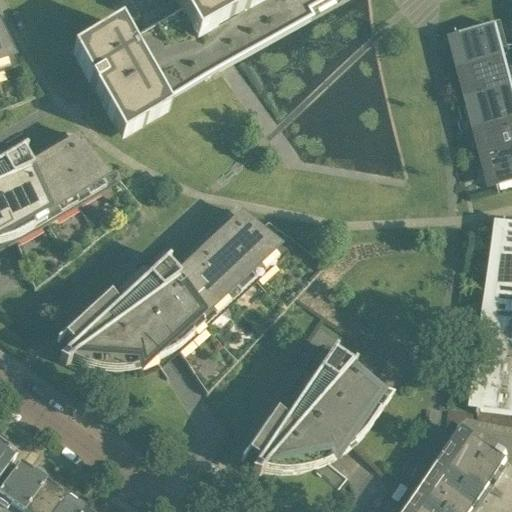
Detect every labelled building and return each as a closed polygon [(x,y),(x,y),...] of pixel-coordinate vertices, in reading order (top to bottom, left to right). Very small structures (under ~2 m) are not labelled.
[(162,105),(210,78),(350,0),(172,0),(180,13),(128,42),(120,27),(72,54),(95,95),(122,142),(169,116),(162,105)] [(465,70),(504,60),(495,25),(494,25),(495,29),(458,38),(457,34),(456,35),(465,70)] [(0,71),(10,68),(0,37),(0,71)] [(504,60),(465,70),(473,100),(511,90),(504,60)] [(511,90),(473,100),(481,130),(511,121),(511,90)] [(511,121),(481,130),(489,160),(511,154),(511,121)] [(0,247),(2,247),(7,245),(20,240),(106,189),(81,145),(80,145),(31,174),(21,157),(26,154),(25,152),(0,166),(0,247)] [(511,154),(489,160),(498,196),(499,195),(498,191),(511,187),(511,154)] [(155,366),(157,365),(167,359),(177,353),(188,343),(279,259),(245,222),(246,222),(245,221),(178,283),(165,269),(169,265),(167,263),(118,308),(109,298),(98,308),(97,307),(56,345),(57,346),(64,341),(73,350),(58,364),(65,368),(83,355),(93,367),(108,363),(113,370),(150,358),(155,366)] [(506,222),(505,222),(500,258),(511,259),(511,227),(506,226),(506,222)] [(511,259),(500,258),(496,289),(511,291),(511,259)] [(511,291),(496,289),(491,320),(511,322),(511,291)] [(511,322),(491,320),(487,351),(511,354),(511,322)] [(511,354),(487,351),(482,382),(511,385),(511,354)] [(355,368),(353,366),(349,370),(333,359),(336,355),(334,353),(286,424),(276,415),(268,427),(266,426),(240,464),(242,465),(247,457),(258,465),(250,476),(258,479),(272,462),(284,471),(306,462),(311,466),(321,460),(328,466),(336,462),(339,460),(344,457),(352,451),(352,450),(357,446),(362,440),(367,434),(394,394),(359,382),(359,383),(360,384),(358,386),(347,376),(355,368)] [(511,385),(482,382),(477,418),(478,418),(479,414),(511,418),(511,385)] [(413,511),(511,511),(511,442),(467,433),(413,511)] [(0,480),(16,459),(6,451),(9,448),(0,441),(0,480)] [(25,511),(44,485),(47,481),(22,464),(0,493),(0,508),(5,511),(25,511)] [(346,482),(328,466),(321,469),(313,471),(338,492),(346,482)] [(45,486),(44,485),(25,511),(54,511),(64,500),(56,494),(56,489),(50,484),(45,486)] [(81,511),(75,508),(76,502),(69,498),(64,500),(54,511),(81,511)]
